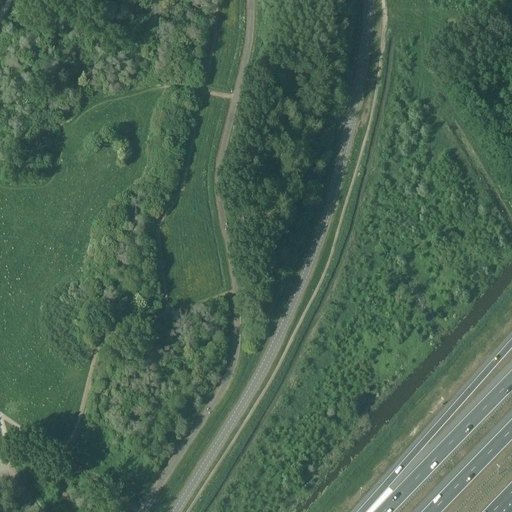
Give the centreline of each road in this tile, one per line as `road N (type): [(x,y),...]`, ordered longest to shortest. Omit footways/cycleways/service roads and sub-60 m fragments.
road 1 (unknown): [(188,511),(315,291),(369,126),(385,15)]
road 2 (unclassified): [(351,124),(299,287),(256,380),(175,511)]
road 3 (motorway): [(511,343),(364,511)]
road 4 (motorway): [(511,378),(383,511)]
road 5 (unclassified): [(351,124),(368,0)]
